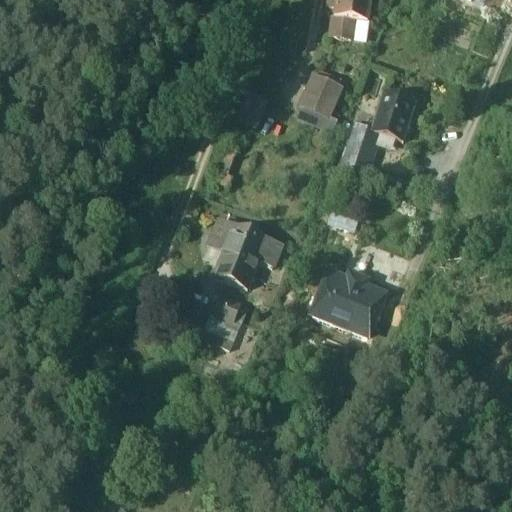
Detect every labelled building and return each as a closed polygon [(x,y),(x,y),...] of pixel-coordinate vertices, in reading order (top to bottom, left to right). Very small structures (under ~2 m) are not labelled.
[(371,0),(337,0),(334,22),(354,25),(368,27),(371,0)] [(354,25),(334,22),(331,42),(344,44),(346,32),(353,33),(354,25)] [(338,95),(314,87),(305,120),(329,128),(338,95)] [(414,109),(383,100),(372,136),(371,137),(380,140),(402,147),(414,109)] [(364,133),(352,167),(369,173),(380,140),(371,137),(372,136),(364,133)] [(281,255),(220,230),(211,253),(223,258),(215,283),(248,297),(259,270),(273,275),(281,255)] [(335,285),(318,324),(367,345),(384,305),(335,285)] [(248,315),(219,303),(202,345),(231,358),(248,315)] [(199,327),(172,316),(164,338),(191,349),(199,327)] [(277,450),(253,441),(244,464),(252,468),(252,469),(267,475),(277,450)]
